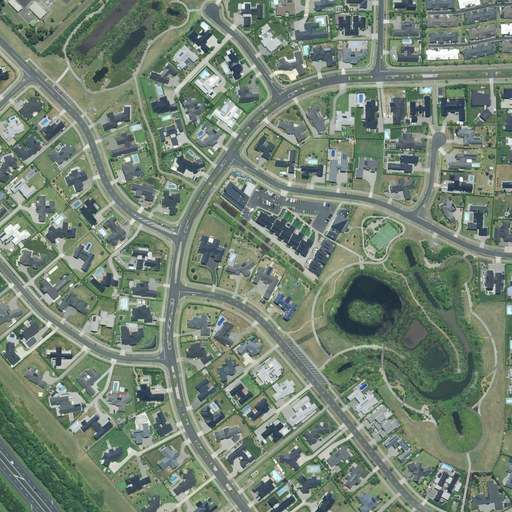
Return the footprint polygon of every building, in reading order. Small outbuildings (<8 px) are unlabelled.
[(22,7),(15,0),(8,0),(7,2),(17,12),(22,7)] [(285,0),(285,3),(283,3),(284,6),(276,7),(277,15),(281,14),(281,15),(286,15),(285,11),(289,11),(289,15),(295,14),(293,0),(285,0)] [(324,6),(334,5),(333,0),(329,1),(329,0),(320,0),(321,2),(315,2),(315,8),(316,8),(316,10),(322,9),(322,7),(325,7),(324,6)] [(394,2),(394,7),(406,7),(406,9),(416,9),(416,4),(412,4),(412,0),(403,0),(404,2),(394,2)] [(425,0),(426,8),(433,8),(433,6),(434,6),(434,8),(440,8),(440,6),(444,6),(444,9),(449,9),(449,7),(454,7),(453,0),(425,0)] [(458,0),(460,8),(465,7),(465,5),(467,4),(467,3),(471,2),(472,4),(474,3),(475,5),(480,4),(479,0),(458,0)] [(35,1),(29,7),(41,18),(47,12),(35,1)] [(262,17),(262,4),(257,4),(257,9),(250,9),(250,3),(245,3),(245,9),(239,9),(240,18),(244,18),(244,25),(251,25),(250,14),(257,14),(257,17),(262,17)] [(511,8),(510,8),(510,7),(502,7),(502,16),(510,16),(510,14),(511,14),(511,8)] [(466,19),(467,24),(475,22),(474,20),(479,20),(479,21),(486,20),(486,18),(489,18),(489,19),(497,18),(496,12),(497,12),(496,8),(491,9),(491,10),(487,10),(488,12),(486,12),(485,10),(479,11),(479,12),(476,13),(477,14),(472,15),(472,14),(468,14),(464,15),(465,19),(466,19)] [(343,16),(339,16),(338,28),(343,28),(343,26),(346,26),(346,29),(345,29),(345,34),(358,35),(358,29),(358,26),(361,26),(361,28),(365,28),(365,16),(361,16),(361,20),(358,20),(358,15),(354,15),(353,29),(350,29),(350,15),(346,15),(346,20),(343,20),(343,16)] [(427,21),(428,27),(435,26),(435,24),(440,24),(440,26),(447,26),(447,24),(450,24),(450,26),(458,26),(458,20),(459,20),(458,15),(453,16),(453,17),(450,17),(450,18),(448,18),(447,16),(440,16),(440,19),(434,19),(434,17),(430,17),(426,17),(427,21)] [(411,21),(406,21),(406,23),(400,23),(400,29),(393,29),(393,36),(419,35),(419,28),(415,28),(415,24),(411,24),(411,21)] [(322,37),(328,36),(327,30),(313,32),(312,28),(316,28),(316,22),(306,23),(307,31),(300,31),(299,29),(295,30),(296,38),(299,38),(299,39),(313,38),(313,37),(322,36),(322,37)] [(472,28),(466,29),(468,38),(474,37),(474,35),(476,35),(476,37),(481,36),(481,34),(489,32),(489,34),(495,32),(493,23),(487,25),(487,26),(483,27),(483,26),(475,27),(475,29),(473,29),(472,28)] [(506,23),(499,23),(499,32),(505,32),(505,30),(507,30),(507,33),(511,33),(511,23),(508,23),(508,25),(506,25),(506,23)] [(270,28),(267,24),(262,28),(263,29),(261,30),(262,32),(261,33),(262,35),(261,36),(263,39),(261,41),(265,46),(266,46),(269,50),(269,49),(271,51),(277,47),(276,46),(281,43),(278,39),(276,37),(272,40),(270,37),(273,35),(270,32),(267,34),(266,32),(270,28)] [(213,35),(208,30),(205,32),(202,30),(198,34),(194,30),(188,36),(195,43),(193,46),(202,55),(209,48),(204,43),(213,35)] [(434,31),(428,31),(428,40),(434,40),(434,39),(436,39),(436,41),(441,41),(441,39),(449,39),(449,40),(456,40),(456,31),(449,31),(449,33),(445,33),(445,31),(436,31),(437,33),(434,33),(434,31)] [(501,45),(501,50),(509,50),(509,48),(511,48),(511,40),(511,42),(509,42),(509,40),(500,40),(500,45),(501,45)] [(462,53),(463,58),(471,56),(471,54),(475,53),(475,55),(482,54),(482,52),(485,51),(485,53),(493,52),(492,46),(493,46),(492,42),(487,43),(483,44),(484,46),(480,46),(480,45),(472,46),(473,48),(468,49),(468,47),(464,48),(460,48),(461,53),(462,53)] [(184,45),(173,57),(174,58),(173,59),(175,62),(176,61),(179,63),(178,65),(182,69),(186,64),(184,62),(188,57),(193,62),(198,57),(193,52),(193,53),(189,49),(191,48),(189,46),(187,47),(184,45)] [(398,54),(397,60),(418,61),(418,54),(411,54),(411,52),(414,52),(414,46),(402,46),(402,51),(404,51),(404,54),(398,54)] [(321,47),(313,48),(314,53),(310,53),(311,60),(324,58),(324,60),(326,60),(327,66),(333,65),(333,64),(335,63),(335,59),(333,59),(332,55),(335,54),(334,47),(330,48),(331,50),(324,51),(324,50),(322,50),(321,47)] [(346,49),(343,49),(343,61),(350,61),(350,63),(357,62),(357,60),(360,60),(360,58),(363,58),(363,57),(366,56),(365,54),(367,54),(366,48),(361,48),(362,53),(359,53),(359,51),(354,51),(354,53),(351,54),(351,48),(346,48),(346,49)] [(433,49),(424,49),(423,53),(425,53),(425,58),(433,59),(433,56),(437,56),(437,57),(440,57),(440,58),(445,59),(445,56),(447,56),(447,58),(455,58),(455,53),(456,53),(456,49),(454,49),(454,48),(451,48),(447,48),(447,50),(445,50),(445,49),(437,48),(436,50),(433,50),(433,49)] [(282,67),(290,69),(293,69),(293,68),(296,68),(299,75),(305,72),(301,63),(303,63),(301,50),(294,52),(296,58),(289,60),(287,59),(286,56),(278,60),(279,63),(277,64),(279,69),(282,67)] [(238,60),(234,51),(228,54),(232,61),(228,63),(233,73),(235,79),(241,76),(239,71),(243,69),(240,64),(239,65),(237,61),(238,60)] [(169,77),(166,76),(170,72),(173,75),(177,71),(169,63),(165,68),(166,69),(160,74),(151,72),(150,77),(168,83),(169,77)] [(0,81),(0,82),(0,80),(9,78),(7,71),(2,72),(1,68),(0,68),(0,81)] [(198,79),(194,83),(206,93),(207,92),(209,94),(208,95),(212,98),(216,94),(212,91),(211,91),(209,90),(215,84),(217,86),(218,84),(216,82),(220,79),(217,76),(214,78),(212,76),(203,85),(198,79)] [(247,91),(246,87),(240,87),(241,90),(239,90),(239,94),(240,94),(240,98),(239,98),(239,101),(253,100),(253,99),(258,99),(258,94),(249,95),(249,93),(246,94),(245,91),(247,91)] [(511,88),(504,88),(503,91),(500,91),(500,98),(502,98),(502,99),(511,100),(511,105),(511,104),(511,88)] [(471,98),(471,105),(490,106),(490,99),(489,99),(489,95),(486,94),(486,93),(477,93),(477,90),(470,90),(470,98),(471,98)] [(415,114),(416,114),(416,111),(420,111),(420,112),(422,112),(422,110),(425,110),(425,116),(430,116),(430,96),(424,97),(425,106),(422,106),(422,105),(419,105),(419,106),(416,106),(416,102),(410,102),(410,115),(413,115),(413,116),(410,117),(411,122),(417,122),(416,116),(415,116),(415,114)] [(167,101),(166,97),(160,98),(161,102),(157,103),(156,102),(149,103),(151,112),(157,111),(158,113),(163,112),(177,109),(176,103),(170,105),(169,101),(167,101)] [(196,115),(204,113),(202,105),(195,107),(195,105),(198,104),(197,99),(192,100),(191,97),(185,98),(186,101),(182,102),(183,108),(187,107),(190,122),(198,120),(196,115)] [(404,113),(404,97),(400,98),(400,97),(394,97),(394,102),(390,102),(391,111),(393,111),(393,113),(395,113),(395,115),(393,115),(393,124),(400,123),(400,120),(402,119),(402,116),(403,116),(403,113),(404,113)] [(23,106),(19,110),(27,119),(29,117),(30,118),(33,115),(31,113),(34,110),(36,111),(37,110),(38,111),(42,107),(40,106),(43,104),(39,101),(37,103),(37,102),(37,98),(32,98),(32,102),(31,102),(30,101),(27,103),(28,104),(25,107),(23,106)] [(447,103),(447,98),(441,98),(441,111),(439,111),(439,116),(447,116),(447,111),(451,111),(451,112),(455,112),(455,110),(459,110),(459,121),(465,120),(465,99),(459,99),(459,102),(455,102),(455,99),(450,99),(451,103),(447,103)] [(371,105),(365,104),(365,121),(363,121),(363,126),(365,126),(365,128),(370,128),(377,128),(377,118),(374,118),(374,111),(377,111),(377,106),(375,106),(375,104),(375,100),(371,100),(371,105)] [(217,110),(214,114),(231,128),(234,123),(230,120),(233,116),(236,119),(239,115),(235,113),(238,109),(234,105),(226,116),(217,110)] [(310,120),(311,119),(312,121),(311,121),(314,128),(316,127),(318,132),(326,128),(323,121),(324,121),(323,117),(320,119),(316,111),(320,108),(318,105),(308,110),(309,112),(306,114),(308,118),(309,118),(310,120)] [(116,122),(124,120),(130,120),(130,106),(124,106),(124,114),(115,117),(112,112),(107,114),(110,122),(103,125),(105,130),(112,127),(112,128),(118,125),(116,122)] [(486,107),(479,115),(485,121),(492,112),(486,107)] [(341,111),(336,111),(336,124),(335,124),(335,130),(341,131),(341,124),(354,125),(354,117),(350,117),(350,112),(345,111),(345,114),(341,114),(341,111)] [(170,135),(173,145),(178,144),(176,136),(175,137),(174,133),(176,133),(177,134),(180,133),(179,131),(183,130),(180,119),(175,120),(178,129),(176,129),(175,128),(173,129),(172,125),(166,127),(167,130),(165,131),(166,136),(170,135)] [(2,133),(5,139),(10,137),(11,138),(15,136),(14,134),(17,133),(18,134),(24,130),(21,124),(17,126),(14,120),(7,124),(9,126),(7,128),(8,131),(2,133)] [(44,136),(48,140),(65,126),(61,121),(57,125),(54,123),(50,126),(49,125),(46,128),(45,126),(40,131),(42,133),(44,131),(47,134),(44,136)] [(294,134),(298,141),(305,137),(303,133),(302,134),(301,132),(304,131),(304,130),(306,129),(303,123),(295,127),(293,126),(294,123),(289,122),(288,124),(284,123),(284,122),(279,121),(278,126),(284,127),(283,129),(287,130),(286,131),(287,131),(287,133),(290,134),(291,133),(294,134)] [(221,136),(211,126),(205,131),(209,135),(208,137),(207,136),(204,140),(203,142),(199,138),(196,141),(203,148),(205,146),(206,147),(209,144),(210,145),(211,144),(213,146),(217,142),(216,141),(221,136)] [(457,130),(457,136),(461,136),(461,137),(464,137),(464,145),(469,145),(469,143),(483,143),(483,138),(474,137),(474,130),(466,130),(466,128),(461,128),(461,130),(457,130)] [(112,151),(113,156),(137,150),(136,144),(130,146),(129,141),(133,140),(132,134),(127,135),(126,132),(121,134),(122,136),(116,138),(118,144),(125,142),(126,147),(112,151)] [(422,142),(414,142),(414,139),(412,139),(412,134),(403,134),(403,138),(399,138),(399,143),(396,142),(396,148),(413,148),(413,149),(422,149),(422,142)] [(267,137),(263,135),(255,149),(258,151),(259,149),(264,151),(261,155),(268,159),(271,155),(267,153),(269,150),(271,151),(274,146),(269,143),(267,147),(262,145),(267,137)] [(14,149),(24,160),(26,158),(26,159),(29,156),(29,157),(33,153),(34,154),(42,147),(33,138),(31,140),(29,138),(23,143),(25,146),(27,145),(28,146),(27,146),(29,148),(26,151),(23,148),(21,150),(17,146),(14,149)] [(55,160),(59,164),(63,160),(66,158),(66,159),(69,157),(68,156),(72,152),(75,149),(71,146),(70,147),(70,145),(65,144),(65,147),(64,146),(61,149),(62,150),(57,154),(54,149),(48,155),(54,161),(55,160)] [(288,167),(288,172),(294,172),(294,167),(292,167),(293,162),(295,162),(296,151),(290,150),(289,161),(276,160),(275,166),(288,167)] [(476,159),(476,154),(457,153),(457,159),(459,159),(459,162),(451,162),(449,162),(449,169),(458,169),(459,168),(466,168),(466,169),(471,169),(471,163),(466,162),(466,159),(476,159)] [(341,160),(331,159),(330,172),(329,181),(336,182),(337,168),(340,169),(340,170),(346,171),(347,154),(342,154),(341,160)] [(4,157),(5,161),(4,163),(3,162),(2,164),(0,168),(0,171),(0,172),(0,180),(5,182),(6,179),(7,179),(9,174),(6,173),(9,165),(11,166),(12,166),(13,169),(17,167),(16,164),(17,164),(15,161),(16,160),(15,157),(12,158),(11,155),(8,156),(4,157)] [(203,161),(196,163),(193,161),(192,163),(183,159),(182,155),(177,157),(179,164),(177,170),(183,173),(186,168),(188,169),(192,171),(192,170),(194,173),(197,172),(196,170),(197,168),(205,166),(203,161)] [(418,156),(401,155),(400,162),(405,162),(405,164),(387,163),(387,168),(401,169),(401,172),(408,173),(408,172),(412,172),(412,165),(408,165),(408,162),(418,163),(418,156)] [(372,158),(359,157),(358,169),(357,169),(356,177),(362,178),(363,167),(366,167),(365,169),(369,170),(369,168),(371,168),(371,171),(374,171),(374,168),(377,168),(377,160),(372,160),(372,158)] [(137,176),(144,173),(142,164),(137,166),(138,168),(135,169),(134,166),(133,167),(131,161),(126,162),(126,163),(122,165),(123,168),(122,168),(127,181),(132,179),(132,178),(134,177),(133,176),(137,175),(137,176)] [(322,176),(323,165),(318,165),(318,167),(302,165),(301,171),(304,171),(304,173),(302,172),(302,178),(309,178),(309,172),(312,172),(315,172),(316,171),(317,171),(317,175),(322,176)] [(69,176),(65,177),(68,186),(74,184),(76,191),(83,189),(82,186),(83,186),(81,181),(88,179),(85,170),(78,172),(77,169),(71,171),(72,173),(69,174),(69,176)] [(450,180),(452,180),(452,183),(453,183),(453,185),(448,185),(448,188),(446,188),(446,190),(453,191),(453,188),(458,188),(460,175),(454,174),(454,175),(450,175),(450,180)] [(22,195),(26,199),(36,191),(32,186),(29,189),(25,184),(26,183),(22,178),(10,189),(14,193),(19,189),(23,194),(22,195)] [(405,183),(404,178),(398,179),(399,184),(395,185),(395,181),(390,182),(390,185),(389,185),(390,193),(403,190),(405,200),(411,198),(409,188),(413,187),(416,183),(410,178),(407,182),(405,183)] [(152,187),(132,182),(131,186),(136,188),(134,195),(138,196),(139,192),(145,193),(143,197),(151,199),(152,193),(150,193),(152,187)] [(243,192),(229,182),(223,190),(226,192),(223,195),(241,210),(255,186),(248,182),(243,192)] [(473,184),(461,183),(461,191),(472,192),(473,184)] [(169,191),(164,190),(163,195),(164,195),(164,200),(163,200),(163,206),(169,206),(169,209),(170,209),(169,214),(175,215),(175,214),(176,214),(176,211),(177,211),(177,208),(175,208),(175,205),(176,205),(177,202),(179,202),(180,194),(175,194),(172,194),(172,196),(169,195),(169,191)] [(45,206),(46,196),(39,196),(39,203),(36,203),(36,209),(39,209),(39,213),(38,213),(38,219),(39,219),(39,221),(45,221),(45,212),(55,212),(55,206),(54,206),(54,202),(49,202),(49,206),(45,206)] [(84,205),(79,209),(92,224),(97,221),(91,214),(97,210),(92,204),(95,202),(92,198),(89,201),(88,199),(84,202),(88,207),(86,208),(84,205)] [(444,203),(439,205),(447,219),(448,218),(450,222),(455,220),(450,211),(456,208),(451,200),(449,201),(447,198),(443,201),(444,203)] [(352,210),(342,208),(338,214),(337,214),(330,226),(331,226),(326,235),(335,240),(340,231),(343,232),(349,221),(347,220),(352,210)] [(261,212),(255,221),(269,229),(275,218),(270,216),(269,217),(261,212)] [(483,213),(473,213),(473,223),(467,223),(467,229),(476,229),(476,228),(479,228),(479,234),(487,235),(487,228),(482,228),(483,213)] [(117,220),(113,216),(110,219),(110,218),(105,222),(106,222),(103,225),(106,229),(109,226),(114,232),(106,239),(109,243),(110,242),(114,246),(118,242),(116,240),(119,238),(121,241),(126,237),(124,235),(126,234),(122,229),(120,230),(119,229),(120,228),(118,226),(117,227),(114,223),(117,220)] [(279,221),(275,219),(269,230),(275,233),(274,234),(278,236),(286,221),(281,218),(279,221)] [(511,221),(511,234),(509,234),(509,227),(510,227),(510,221),(503,221),(503,229),(500,229),(501,227),(495,227),(494,241),(500,241),(500,236),(504,237),(504,241),(511,241),(511,221)] [(62,229),(61,229),(59,227),(56,230),(52,226),(49,229),(51,231),(49,232),(45,235),(52,243),(55,240),(55,239),(58,236),(60,236),(60,237),(62,237),(63,236),(66,236),(66,237),(71,238),(71,237),(75,237),(76,232),(75,232),(75,229),(71,229),(71,230),(67,230),(68,223),(63,223),(62,229)] [(5,232),(0,235),(0,238),(3,242),(6,239),(7,239),(12,235),(15,238),(12,241),(15,245),(22,239),(23,240),(25,238),(26,239),(30,236),(27,232),(26,233),(24,230),(20,234),(17,230),(20,228),(17,224),(13,227),(10,224),(4,230),(5,232)] [(289,228),(285,226),(279,236),(284,239),(283,240),(287,242),(295,227),(290,225),(289,228)] [(298,235),(294,232),(288,243),(293,246),(292,247),(296,249),(304,234),(299,231),(298,235)] [(215,238),(213,244),(209,242),(209,244),(207,243),(209,237),(202,235),(200,240),(201,241),(197,251),(203,253),(200,262),(207,264),(210,255),(215,257),(214,260),(221,262),(225,249),(218,247),(220,240),(215,238)] [(321,244),(319,248),(330,255),(334,247),(331,245),(333,242),(327,239),(326,240),(323,238),(320,243),(321,244)] [(306,242),(303,240),(297,250),(302,253),(301,254),(305,256),(313,242),(308,239),(306,242)] [(81,268),(87,271),(91,263),(90,262),(94,255),(90,253),(89,254),(82,250),(84,247),(80,244),(73,256),(78,259),(79,257),(85,260),(81,268)] [(315,255),(312,259),(323,266),(328,258),(325,256),(327,253),(321,250),(320,251),(317,249),(314,254),(315,255)] [(31,252),(24,250),(23,256),(22,256),(20,263),(23,264),(30,266),(30,265),(32,266),(32,267),(37,269),(38,265),(40,266),(41,263),(44,264),(44,262),(45,262),(46,256),(42,255),(41,260),(37,259),(37,258),(33,257),(33,258),(30,258),(31,252)] [(148,252),(132,250),(132,256),(138,257),(136,268),(142,268),(143,260),(141,260),(141,257),(145,257),(144,265),(154,266),(154,270),(159,271),(161,259),(152,258),(151,261),(147,260),(148,252)] [(240,272),(241,272),(245,277),(251,272),(249,270),(255,265),(251,258),(248,261),(247,260),(239,266),(239,264),(234,264),(234,267),(228,264),(225,270),(233,273),(235,272),(236,274),(240,274),(240,272)] [(320,265),(312,260),(309,264),(310,265),(308,269),(312,272),(313,270),(318,275),(322,268),(319,267),(320,265)] [(273,268),(268,265),(266,269),(261,267),(259,270),(258,270),(255,274),(256,275),(252,281),(257,284),(260,279),(264,280),(263,281),(269,285),(263,297),(268,300),(279,280),(270,275),(273,268)] [(492,271),(485,271),(485,276),(484,276),(484,283),(485,283),(485,288),(492,288),(492,283),(495,283),(495,293),(500,293),(500,286),(503,286),(503,282),(501,282),(501,280),(503,280),(503,274),(501,274),(501,273),(495,273),(495,277),(492,277),(492,273),(492,271)] [(105,289),(102,286),(105,285),(110,286),(110,284),(112,285),(112,286),(117,286),(118,281),(113,280),(113,279),(111,279),(112,274),(106,273),(106,277),(103,276),(103,281),(102,281),(99,283),(94,278),(90,281),(101,292),(105,289)] [(45,279),(41,283),(44,287),(41,289),(44,293),(46,291),(53,299),(59,295),(56,292),(70,280),(66,276),(52,287),(45,279)] [(133,292),(132,294),(141,295),(141,296),(145,296),(156,297),(157,291),(148,290),(148,286),(148,282),(143,282),(143,284),(137,283),(136,288),(132,287),(132,292),(133,292)] [(71,291),(58,308),(62,312),(70,303),(71,304),(81,313),(81,312),(84,315),(88,310),(85,308),(87,305),(82,301),(76,297),(75,298),(74,297),(76,294),(71,291)] [(284,296),(279,293),(273,301),(281,306),(280,307),(283,309),(284,308),(287,310),(282,317),(287,320),(297,306),(292,303),(291,305),(288,303),(291,298),(287,296),(284,300),(283,299),(284,296)] [(0,324),(7,320),(8,322),(11,320),(11,319),(17,316),(22,314),(19,308),(15,310),(14,309),(9,312),(9,311),(10,311),(8,308),(9,308),(7,304),(6,305),(4,303),(2,304),(2,303),(0,304),(0,324)] [(138,308),(132,308),(132,316),(131,316),(131,321),(138,321),(138,318),(144,318),(144,322),(152,322),(152,316),(150,316),(150,312),(149,312),(149,308),(146,308),(146,305),(142,305),(142,307),(138,307),(138,308)] [(92,316),(90,331),(97,332),(98,324),(106,326),(106,327),(113,328),(114,316),(107,315),(108,313),(101,312),(100,317),(92,316)] [(207,329),(208,322),(207,321),(207,316),(202,316),(202,318),(198,318),(198,317),(194,317),(193,320),(189,320),(189,322),(188,322),(188,327),(190,327),(190,328),(200,328),(200,327),(201,327),(201,335),(210,335),(210,329),(207,329)] [(21,334),(27,341),(38,331),(36,329),(37,327),(32,321),(29,323),(31,325),(27,328),(26,327),(22,329),(24,331),(21,334)] [(223,324),(224,325),(219,331),(220,332),(219,333),(217,332),(213,336),(225,345),(226,344),(230,347),(234,342),(227,337),(230,333),(229,332),(234,326),(230,323),(228,322),(223,324)] [(125,326),(121,327),(122,336),(121,336),(122,344),(124,344),(124,345),(129,344),(130,345),(137,344),(136,342),(139,342),(139,339),(141,339),(141,337),(144,336),(143,328),(138,329),(138,332),(132,333),(132,335),(129,336),(128,329),(125,329),(125,326)] [(247,342),(248,344),(247,344),(246,343),(242,346),(241,345),(236,349),(242,355),(248,350),(252,356),(254,354),(255,355),(260,352),(259,351),(264,346),(261,342),(257,345),(255,343),(258,340),(255,336),(250,340),(249,340),(247,342)] [(33,337),(26,343),(29,347),(36,341),(33,337)] [(6,342),(5,352),(6,353),(3,355),(6,358),(7,357),(13,365),(20,359),(14,352),(14,346),(14,343),(11,343),(6,342)] [(198,357),(202,357),(200,359),(204,364),(213,358),(211,355),(207,357),(206,356),(205,350),(204,351),(204,348),(200,348),(199,344),(191,345),(192,348),(188,348),(189,352),(186,352),(187,357),(190,357),(190,358),(193,357),(195,357),(195,356),(198,356),(198,357)] [(56,351),(47,350),(47,355),(50,355),(50,357),(56,357),(55,365),(61,365),(61,358),(72,358),(72,351),(68,351),(68,352),(61,352),(61,348),(56,348),(56,351)] [(235,373),(231,358),(224,360),(226,367),(224,368),(224,367),(218,368),(222,382),(227,380),(226,375),(230,374),(230,375),(235,373)] [(271,372),(273,375),(275,374),(277,377),(281,374),(281,373),(285,370),(276,358),(271,362),(269,359),(265,362),(270,367),(268,369),(265,371),(263,368),(258,371),(260,373),(257,375),(262,382),(264,380),(265,382),(266,380),(268,383),(272,380),(268,375),(271,372)] [(27,370),(24,376),(29,379),(28,380),(38,385),(38,386),(43,388),(46,383),(41,381),(43,377),(41,376),(42,373),(38,371),(37,374),(34,373),(36,369),(32,367),(30,372),(27,370)] [(82,373),(75,379),(91,396),(95,392),(90,386),(101,376),(97,372),(95,374),(91,369),(87,373),(90,377),(86,381),(83,378),(85,376),(82,373)] [(197,397),(201,402),(206,398),(205,397),(212,392),(212,393),(215,390),(212,385),(208,388),(206,385),(209,383),(206,379),(195,387),(201,394),(197,397)] [(287,395),(288,396),(294,391),(293,390),(294,389),(292,387),(295,384),(292,380),(289,382),(287,380),(283,383),(284,385),(281,387),(277,383),(272,387),(277,393),(273,396),(277,401),(282,397),(283,398),(287,395)] [(254,395),(250,390),(249,391),(249,392),(245,395),(241,390),(244,387),(241,383),(230,390),(228,391),(232,397),(236,395),(239,399),(237,400),(241,405),(252,396),(252,397),(254,395)] [(139,398),(140,401),(157,400),(157,401),(163,401),(163,394),(151,395),(151,393),(150,393),(149,387),(146,388),(146,385),(140,385),(140,391),(137,391),(137,398),(139,398)] [(359,388),(358,386),(353,389),(354,391),(347,397),(350,401),(355,397),(360,403),(354,408),(358,412),(357,413),(361,417),(370,410),(369,409),(378,401),(370,391),(364,395),(366,398),(363,401),(362,399),(364,397),(358,389),(359,388)] [(124,395),(122,397),(116,396),(117,395),(112,394),(112,396),(108,396),(107,401),(111,401),(111,404),(116,405),(116,406),(119,406),(118,411),(124,412),(125,404),(132,399),(128,394),(125,396),(124,395)] [(67,395),(50,398),(51,405),(60,404),(60,407),(59,408),(60,414),(81,410),(79,404),(68,406),(68,402),(67,395)] [(284,422),(289,428),(314,408),(311,405),(308,407),(307,406),(305,404),(307,402),(303,398),(289,408),(293,413),(295,411),(296,412),(284,422)] [(268,406),(268,405),(266,402),(267,401),(265,399),(254,406),(258,411),(254,414),(252,411),(249,414),(253,421),(270,409),(268,406)] [(375,423),(373,424),(378,431),(380,429),(382,431),(379,433),(383,438),(392,432),(391,431),(400,425),(396,420),(391,424),(387,420),(385,421),(383,419),(386,418),(382,413),(387,409),(384,405),(367,418),(370,423),(373,421),(375,423)] [(215,424),(225,417),(220,411),(213,416),(208,411),(210,410),(207,406),(201,411),(202,412),(201,413),(206,420),(205,421),(209,427),(210,427),(212,429),(216,425),(215,424)] [(169,424),(166,425),(164,422),(166,421),(161,412),(157,414),(158,417),(155,418),(157,423),(153,425),(158,434),(159,434),(160,437),(168,433),(167,432),(172,430),(169,424)] [(275,442),(283,436),(281,434),(280,435),(277,431),(283,427),(279,423),(275,426),(273,423),(267,428),(268,429),(261,435),(265,439),(271,434),(274,438),(273,439),(275,442)] [(311,432),(309,429),(303,434),(307,438),(306,439),(311,444),(313,442),(314,443),(320,437),(321,436),(320,434),(325,434),(325,432),(329,432),(329,423),(323,423),(323,426),(322,426),(319,424),(315,427),(316,428),(311,432)] [(143,430),(130,432),(131,437),(135,436),(136,444),(142,443),(141,437),(143,436),(143,438),(149,437),(147,424),(142,424),(143,430)] [(226,439),(232,437),(232,438),(231,439),(234,443),(239,439),(235,435),(234,435),(233,434),(241,432),(240,428),(238,429),(237,426),(229,429),(228,428),(213,433),(216,442),(220,441),(220,440),(226,438),(226,439)] [(411,454),(408,450),(409,448),(409,447),(402,439),(400,441),(399,439),(398,439),(395,435),(384,443),(387,448),(396,441),(397,442),(400,446),(397,447),(399,449),(401,448),(404,451),(405,452),(398,457),(401,462),(406,459),(406,458),(411,454)] [(334,454),(333,453),(330,456),(330,457),(327,460),(332,466),(336,463),(337,464),(340,462),(339,461),(342,458),(344,461),(351,456),(347,451),(347,450),(350,450),(350,448),(347,447),(347,446),(342,445),(342,449),(341,450),(340,449),(334,454)] [(116,448),(115,450),(114,451),(113,449),(109,451),(109,453),(107,454),(104,453),(102,459),(104,460),(102,465),(108,467),(111,461),(112,460),(113,462),(115,461),(115,460),(118,459),(118,458),(120,457),(121,455),(123,451),(122,450),(123,448),(119,446),(118,448),(116,448)] [(165,458),(157,464),(162,470),(169,465),(173,469),(178,465),(175,461),(176,460),(175,458),(179,454),(175,450),(171,453),(167,447),(160,453),(165,458)] [(301,452),(299,448),(296,451),(294,448),(290,451),(291,452),(288,455),(289,456),(280,455),(279,462),(288,463),(295,471),(300,467),(295,461),(301,456),(299,454),(301,452)] [(421,475),(423,476),(425,475),(426,476),(429,474),(429,473),(432,472),(430,466),(423,469),(421,468),(422,464),(418,462),(416,466),(414,462),(408,465),(410,470),(413,472),(413,473),(415,474),(412,480),(418,482),(421,475)] [(364,470),(357,465),(355,468),(352,466),(349,469),(352,472),(351,473),(352,474),(350,477),(347,474),(345,478),(348,480),(344,484),(350,488),(354,484),(355,484),(356,482),(359,484),(362,480),(358,478),(364,470)] [(511,467),(508,466),(506,471),(511,473),(508,481),(506,480),(506,482),(504,481),(503,485),(511,488),(511,467)] [(192,487),(191,485),(195,486),(196,479),(193,479),(194,475),(191,475),(192,470),(187,470),(187,474),(183,474),(183,479),(186,479),(186,481),(184,483),(183,481),(179,484),(180,486),(178,487),(178,486),(173,490),(177,496),(183,491),(184,492),(189,488),(190,489),(192,487)] [(308,480),(307,480),(301,475),(297,480),(302,485),(303,493),(308,493),(308,488),(312,488),(311,487),(317,487),(316,485),(320,485),(320,480),(316,480),(316,477),(312,477),(312,479),(308,479),(308,480)] [(125,489),(128,494),(142,488),(141,486),(150,482),(148,477),(143,479),(139,481),(137,476),(125,481),(126,485),(131,483),(132,486),(125,489)] [(262,481),(252,490),(254,493),(257,490),(259,493),(258,494),(262,499),(275,488),(271,484),(273,483),(269,479),(264,484),(262,481)] [(494,484),(493,480),(487,481),(489,497),(485,497),(484,494),(478,495),(478,496),(472,497),(473,502),(472,503),(473,509),(479,508),(478,504),(495,502),(496,509),(503,508),(502,500),(504,500),(503,494),(499,494),(497,484),(494,484)] [(326,511),(328,510),(336,499),(328,493),(325,496),(324,496),(322,499),(323,500),(322,502),(323,502),(319,508),(318,507),(314,511),(326,511)] [(364,496),(362,493),(357,497),(363,506),(359,509),(361,511),(365,511),(366,511),(372,508),(372,509),(378,505),(371,495),(368,497),(367,494),(364,496)] [(160,506),(159,504),(160,496),(155,496),(154,501),(152,499),(149,502),(151,504),(149,505),(150,506),(146,509),(144,507),(141,509),(143,511),(153,511),(154,511),(157,511),(156,509),(160,506)] [(271,511),(280,511),(295,501),(291,496),(279,505),(273,497),(267,502),(272,508),(273,507),(274,509),(271,511)] [(193,511),(211,511),(217,508),(214,504),(209,507),(207,505),(208,505),(205,501),(202,504),(200,501),(196,504),(199,508),(193,511)]
